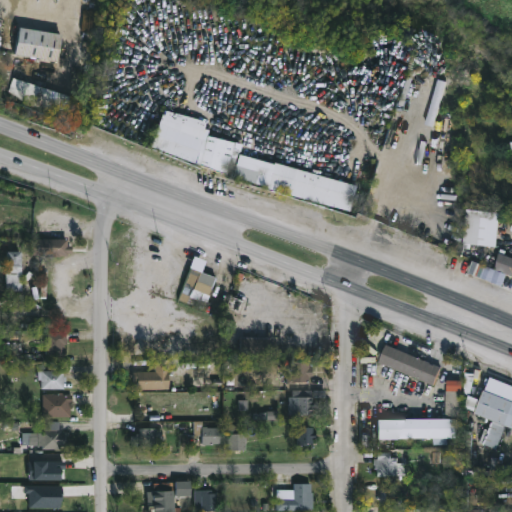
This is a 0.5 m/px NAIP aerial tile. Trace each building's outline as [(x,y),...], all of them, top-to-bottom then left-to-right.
[(57,33),(53,60),(10,53),(15,26),(57,33)] [(155,122),(199,138),(203,139),(204,134),(239,143),(236,153),(270,163),(271,161),(353,184),(347,210),(264,187),(229,175),(230,173),(198,163),(198,164),(147,145),(150,134),(145,131),(149,124),(153,126),(155,122)] [(480,212),(478,244),(462,243),(464,210),(480,212)] [(64,239),(64,245),(68,245),(68,253),(64,253),(65,255),(57,255),(57,256),(29,255),(29,238),(64,239)] [(144,261),(142,267),(140,266),(133,281),(126,277),(125,279),(114,273),(128,242),(146,250),(142,260),(144,261)] [(16,251),(16,266),(20,266),(20,269),(28,269),(26,280),(18,279),(18,283),(32,283),(32,290),(3,290),(3,251),(16,251)] [(511,276),(492,268),(497,253),(511,258),(511,276)] [(207,293),(204,301),(198,299),(196,306),(177,299),(188,268),(213,277),(207,293)] [(64,338),(64,344),(62,344),(61,354),(42,354),(43,332),(64,332),(64,338)] [(266,337),(265,355),(236,354),(236,336),(266,337)] [(17,345),(17,350),(21,350),(21,360),(0,360),(0,341),(20,341),(20,345),(17,345)] [(441,367),(433,386),(377,362),(385,344),(441,367)] [(307,361),(307,367),(310,367),(310,376),(307,376),(307,381),(285,383),(285,376),(286,376),(286,361),(307,361)] [(166,363),(165,389),(134,389),(134,381),(129,381),(129,371),(152,371),(152,363),(166,363)] [(61,371),(61,377),(63,377),(62,388),(38,388),(39,370),(61,371)] [(508,387),(504,398),(511,401),(511,429),(504,426),(495,449),(482,444),(491,421),(473,413),(482,390),(492,394),(496,382),(508,387)] [(309,390),(310,401),(312,401),(312,407),(310,407),(310,412),(305,412),(305,414),(287,414),(287,396),(291,397),(291,389),(309,390)] [(446,438),(446,445),(432,445),(432,438),(373,438),(373,419),(445,419),(445,391),(462,391),(461,419),(454,419),(454,438),(446,438)] [(70,395),(70,403),(68,403),(67,416),(40,416),(40,394),(70,395)] [(58,428),(59,432),(62,432),(62,445),(58,445),(58,450),(43,450),(43,445),(21,445),(21,432),(42,432),(42,420),(59,421),(58,428)] [(205,426),(217,427),(217,443),(199,443),(199,436),(181,435),(181,430),(170,430),(170,421),(201,421),(201,426),(205,426)] [(161,427),(163,445),(128,445),(128,435),(136,435),(136,428),(161,427)] [(297,447),(314,445),(312,428),(295,430),(297,447)] [(238,429),(238,433),(244,433),(244,450),(227,450),(227,434),(228,434),(228,429),(238,429)] [(387,457),(396,458),(397,463),(406,463),(407,475),(375,476),(374,469),(373,469),(373,465),(372,465),(373,452),(387,452),(387,457)] [(170,504),(170,511),(150,511),(150,510),(144,510),(144,491),(151,491),(151,482),(186,481),(186,495),(172,495),(172,504),(170,504)] [(395,488),(395,496),(401,496),(400,507),(379,506),(379,500),(377,500),(377,494),(380,494),(382,482),(395,483),(395,488)] [(311,510),(275,510),(275,499),(291,498),(291,483),(310,483),(311,510)] [(210,489),(210,493),(216,492),(216,510),(193,510),(193,489),(210,489)]
